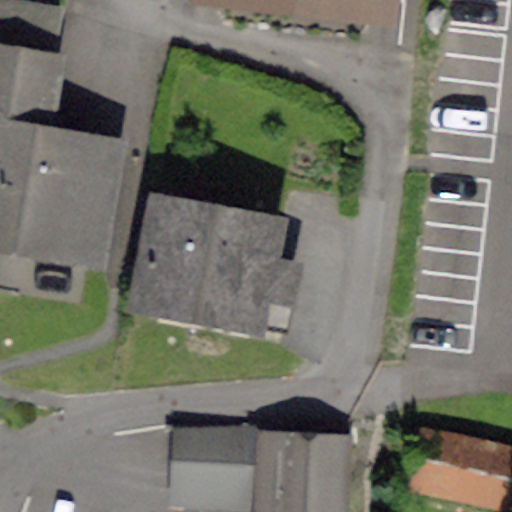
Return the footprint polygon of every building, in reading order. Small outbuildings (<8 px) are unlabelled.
[(89,237),(105,145),(24,131),(28,110),(38,111),(47,57),(41,56),(50,2),(37,0),(0,0),(0,234),(36,240),(37,229),(89,237)] [(181,0),(181,3),(235,21),(239,0),(181,0)] [(283,316),(293,259),(268,254),(275,219),(208,207),(213,185),(165,176),(161,198),(156,198),(139,288),(283,316)] [(342,511),(345,413),(274,410),(272,417),(182,419),(178,490),(270,494),(269,511),(342,511)] [(414,477),(511,496),(511,441),(424,425),(414,477)]
